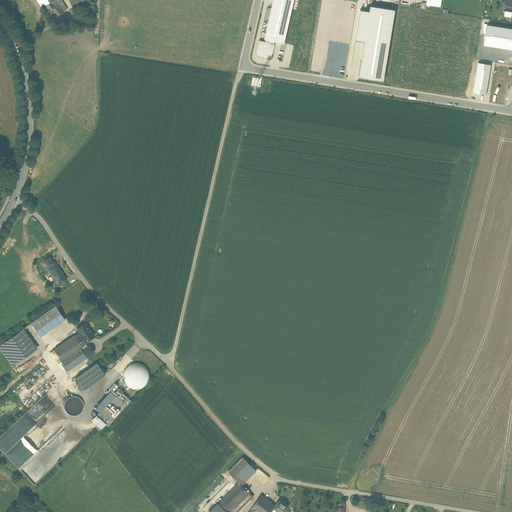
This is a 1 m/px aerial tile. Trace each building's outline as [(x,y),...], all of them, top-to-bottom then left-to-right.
[(36,0),(49,20),(54,17),(46,3),(51,0),(36,0)] [(51,0),(46,3),(54,17),(67,9),(61,0),(51,0)] [(294,0),(273,0),(264,38),(266,39),(265,41),(259,40),(256,53),(257,55),(258,57),(271,60),(275,43),(274,43),(275,41),(284,43),(294,0)] [(511,0),(505,0),(503,10),(511,11),(511,0)] [(370,11),(361,9),(356,39),(365,41),(359,76),(384,80),(395,9),(371,5),(370,11)] [(511,27),(487,23),(484,44),(511,48),(511,27)] [(491,64),(478,62),(473,92),(486,95),(491,64)] [(54,262),(50,256),(44,261),(48,267),(54,262)] [(66,279),(55,262),(54,262),(48,267),(47,267),(52,274),(52,276),(56,282),(58,282),(61,280),(62,282),(66,279)] [(51,282),(44,274),(41,277),(47,285),(51,282)] [(65,319),(55,305),(31,322),(40,336),(65,319)] [(94,335),(85,322),(77,328),(79,331),(86,341),(94,335)] [(33,351),(19,331),(4,341),(19,361),(33,351)] [(79,331),(54,349),(62,360),(87,342),(86,341),(79,331)] [(19,361),(4,341),(0,344),(0,348),(12,366),(19,361)] [(87,342),(62,360),(71,374),(86,363),(94,358),(91,353),(95,350),(91,343),(89,345),(87,342)] [(16,371),(34,358),(32,355),(15,368),(16,371)] [(94,358),(86,363),(89,368),(76,377),(84,388),(105,373),(94,358)] [(46,370),(26,387),(32,395),(52,378),(46,370)] [(106,425),(129,399),(116,388),(121,382),(119,380),(116,384),(114,382),(92,406),(97,410),(90,419),(100,428),(104,423),(106,425)] [(83,409),(84,405),(83,401),(81,398),(77,396),(74,395),(70,396),(67,398),(65,401),(64,405),(65,409),(67,412),(70,414),(74,415),(78,414),(81,412),(83,409)] [(40,446),(53,441),(54,436),(58,434),(64,429),(62,426),(55,429),(58,427),(54,416),(54,415),(57,415),(53,410),(52,410),(52,414),(49,411),(40,418),(28,429),(32,430),(29,432),(27,431),(26,438),(28,441),(24,442),(20,442),(20,444),(29,445),(26,446),(28,448),(27,455),(40,445),(40,446)] [(243,457),(228,471),(239,482),(242,485),(256,470),(243,457)] [(239,482),(208,511),(237,511),(248,502),(242,497),(248,491),(242,485),(239,482)] [(248,491),(242,497),(248,502),(254,496),(248,491)] [(275,505),(261,495),(252,507),(259,511),(270,511),(276,505),(275,505)] [(284,511),(288,506),(279,500),(275,505),(276,505),(270,511),(284,511)]
